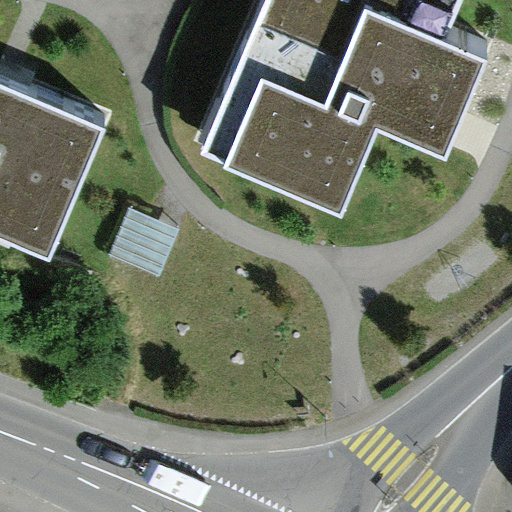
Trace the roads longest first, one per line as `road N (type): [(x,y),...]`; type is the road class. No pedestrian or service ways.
road 1 (tertiary): [(382,511),(412,469),(511,366)]
road 2 (secondary): [(162,511),(0,441)]
